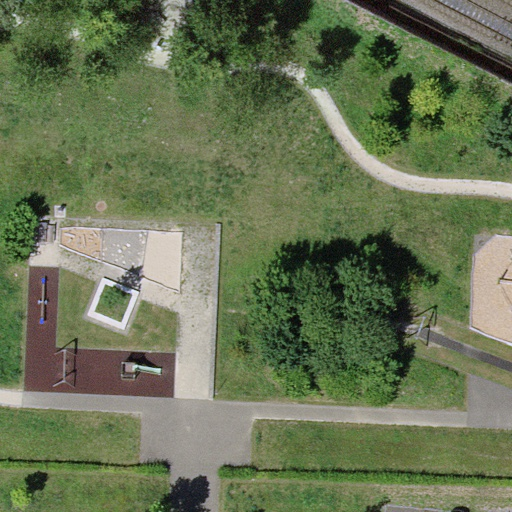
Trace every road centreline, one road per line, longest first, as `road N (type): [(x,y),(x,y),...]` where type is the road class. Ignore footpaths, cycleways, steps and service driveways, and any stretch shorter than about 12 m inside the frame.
road 1 (motorway): [(511,243),(0,225)]
road 2 (motorway): [(0,372),(511,379)]
